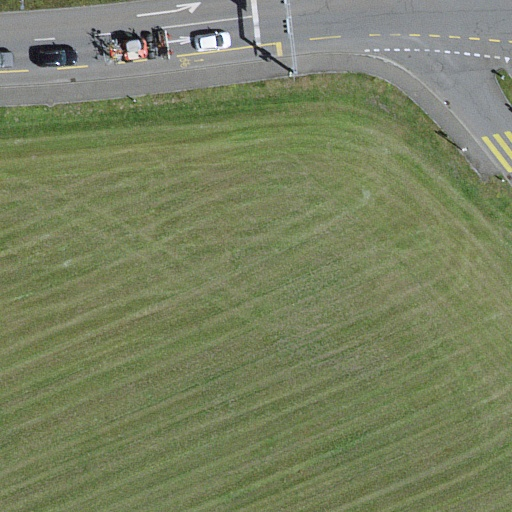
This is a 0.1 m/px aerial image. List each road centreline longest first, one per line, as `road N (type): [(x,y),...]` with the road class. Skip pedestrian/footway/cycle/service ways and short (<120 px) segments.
road 1 (tertiary): [(0,41),(266,12),(396,7)]
road 2 (tertiary): [(396,7),(511,147)]
